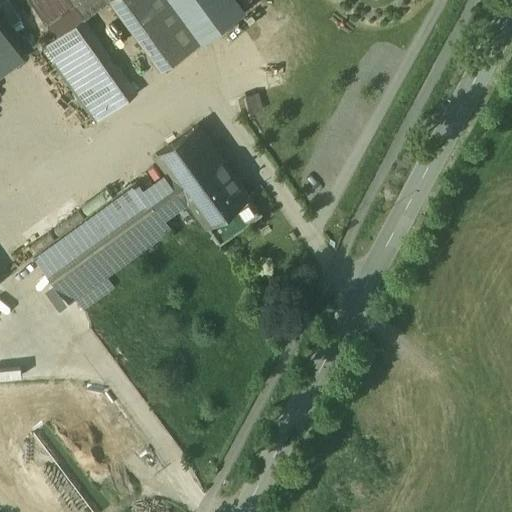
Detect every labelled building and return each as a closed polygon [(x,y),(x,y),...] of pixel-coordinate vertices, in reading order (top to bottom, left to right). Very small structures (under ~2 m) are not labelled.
[(32,0),(59,35),(44,46),(54,60),(94,32),(84,18),(104,4),(101,0),(32,0)] [(204,40),(174,0),(114,0),(164,68),(204,40)] [(0,74),(25,56),(0,22),(0,74)] [(137,93),(94,32),(54,60),(98,122),(137,93)] [(248,114),(266,109),(261,92),(244,96),(248,114)] [(251,196),(199,122),(156,153),(169,170),(186,195),(221,243),(253,220),(241,203),(251,196)] [(136,182),(37,254),(71,300),(76,297),(107,274),(170,229),(159,214),(186,195),(169,170),(141,189),(136,182)] [(107,274),(76,297),(84,308),(115,285),(107,274)] [(187,452),(89,321),(67,338),(165,468),(187,452)]
